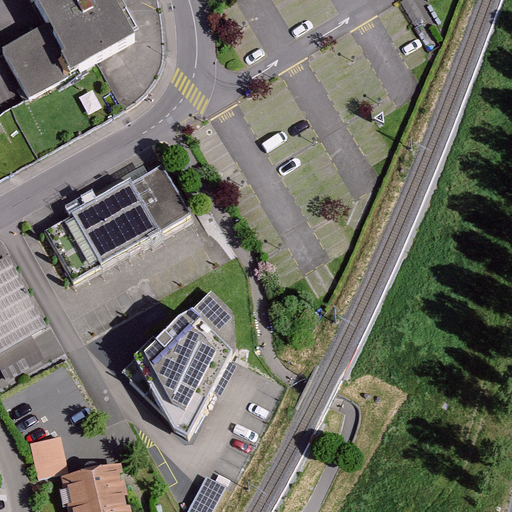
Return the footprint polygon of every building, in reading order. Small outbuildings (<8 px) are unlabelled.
[(26,0),(45,33),(5,53),(33,102),(134,41),(111,0),(26,0)] [(71,291),(186,222),(156,173),(41,241),(71,291)] [(0,361),(43,337),(0,275),(0,361)] [(230,322),(203,300),(124,373),(161,445),(175,453),(235,359),(230,322)] [(35,486),(66,479),(58,443),(27,450),(35,486)] [(121,511),(113,473),(56,485),(61,511),(121,511)] [(202,482),(186,511),(219,511),(229,495),(202,482)]
